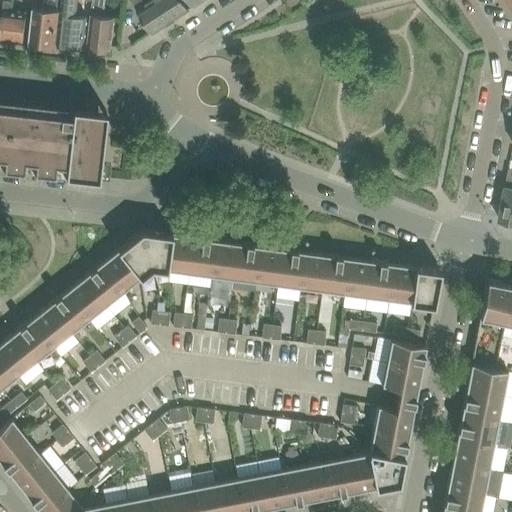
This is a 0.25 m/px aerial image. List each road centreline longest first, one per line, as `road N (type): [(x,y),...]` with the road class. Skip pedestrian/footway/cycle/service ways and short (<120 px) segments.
road 1 (residential): [(464,239),(187,136)]
road 2 (residential): [(410,511),(464,239)]
road 3 (residential): [(466,0),(497,52),(497,77),(464,239)]
road 4 (residential): [(187,136),(150,194),(131,204),(0,189)]
road 5 (residential): [(143,99),(110,87),(0,74)]
road 6 (residential): [(143,99),(186,35),(242,0)]
